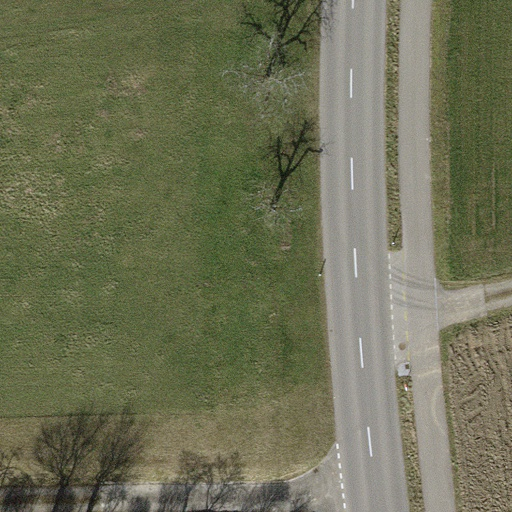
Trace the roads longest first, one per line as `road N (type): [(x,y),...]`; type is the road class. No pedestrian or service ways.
road 1 (tertiary): [(355,0),(360,307),(377,511)]
road 2 (track): [(376,501),(0,497)]
road 3 (track): [(360,307),(511,272)]
